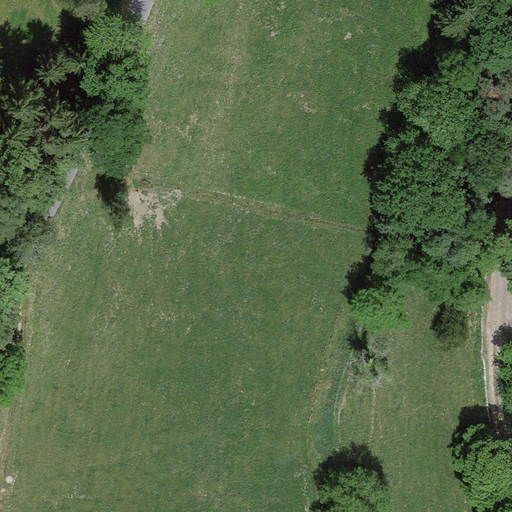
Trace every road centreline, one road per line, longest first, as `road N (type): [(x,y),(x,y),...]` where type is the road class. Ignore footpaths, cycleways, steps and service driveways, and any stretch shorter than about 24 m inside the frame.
road 1 (track): [(507,0),(492,381),(511,481)]
road 2 (unclassified): [(143,0),(0,288)]
